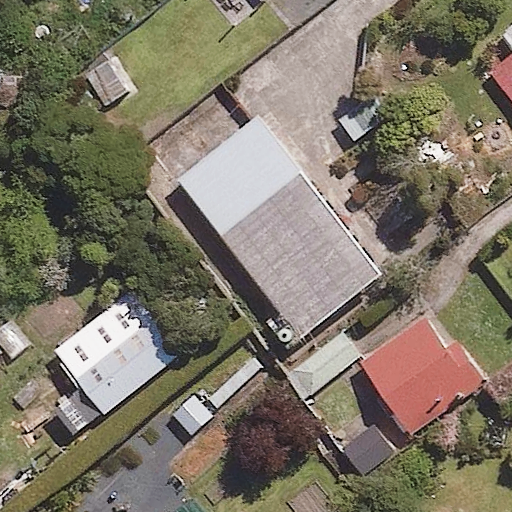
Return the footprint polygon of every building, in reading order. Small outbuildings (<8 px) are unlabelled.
[(258,4),(255,0),(210,0),(228,25),(258,4)] [(511,35),(510,37),(511,38),(511,58),(496,72),(511,92),(511,35)] [(79,82),(93,101),(101,96),(112,110),(137,91),(112,57),(79,82)] [(0,102),(23,101),(21,73),(0,74),(0,102)] [(345,123),(360,143),(393,118),(378,98),(345,123)] [(259,128),(175,194),(301,352),(385,286),(259,128)] [(485,385),(434,316),(369,365),(420,433),(485,385)] [(361,359),(343,335),(302,367),(320,391),(361,359)] [(268,369),(256,356),(210,396),(222,409),(268,369)] [(0,511),(3,511),(17,502),(0,476),(0,511)] [(201,511),(193,502),(180,511),(201,511)]
